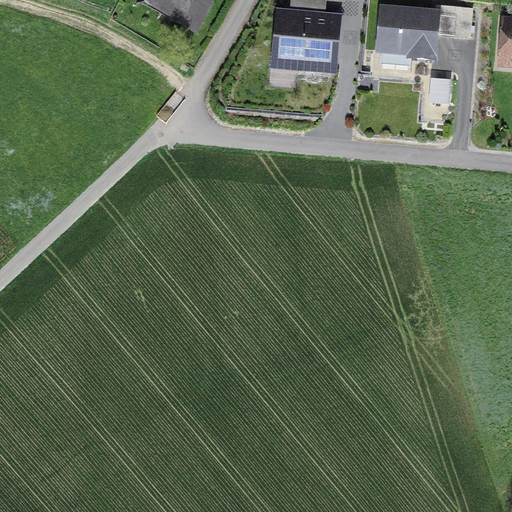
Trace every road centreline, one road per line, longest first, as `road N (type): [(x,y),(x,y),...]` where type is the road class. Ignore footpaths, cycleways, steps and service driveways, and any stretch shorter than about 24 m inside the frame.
road 1 (residential): [(511,163),(159,131)]
road 2 (residential): [(0,280),(159,131)]
road 3 (residential): [(159,131),(195,89),(247,0)]
